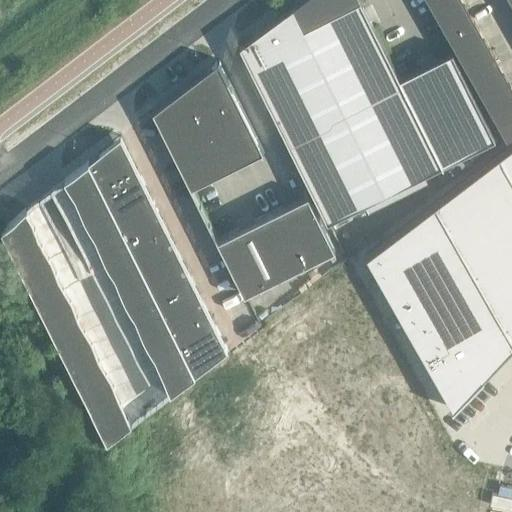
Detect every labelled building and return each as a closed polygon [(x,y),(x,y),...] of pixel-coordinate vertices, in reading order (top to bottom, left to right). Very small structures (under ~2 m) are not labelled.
[(399,76),(361,0),(297,0),(250,36),(249,36),(240,43),(328,219),(441,163),(442,165),(443,164),(442,162),(495,136),(452,50),(399,76)] [(429,0),(507,137),(511,132),(511,89),(461,0),(429,0)] [(153,109),(191,185),(263,149),(218,59),(153,109)] [(88,160),(98,180),(103,191),(140,173),(120,135),(88,160)] [(511,142),(500,152),(511,173),(511,142)] [(511,173),(500,152),(435,201),(504,322),(511,318),(511,173)] [(98,180),(88,160),(64,179),(71,194),(98,180)] [(152,198),(140,173),(103,191),(105,195),(112,209),(116,216),(152,198)] [(103,191),(98,180),(71,194),(78,208),(105,195),(103,191)] [(244,293),(335,248),(308,194),(217,239),(244,293)] [(112,209),(105,195),(78,208),(86,222),(112,209)] [(165,223),(152,198),(116,216),(120,223),(127,237),(128,241),(165,223)] [(367,253),(366,253),(452,406),(452,407),(453,408),(458,402),(478,381),(478,382),(484,376),(482,375),(482,376),(476,366),(511,345),(511,334),(505,322),(504,322),(435,201),(367,253)] [(26,209),(13,219),(20,233),(34,226),(26,209)] [(120,223),(116,216),(112,209),(86,222),(93,237),(120,223)] [(20,233),(13,219),(1,228),(7,239),(20,233)] [(127,237),(120,223),(93,237),(100,251),(127,237)] [(177,248),(165,223),(128,241),(134,252),(141,266),(177,248)] [(43,244),(34,226),(20,233),(7,239),(16,257),(43,244)] [(134,252),(128,241),(127,237),(100,251),(107,265),(134,252)] [(50,258),(43,244),(16,257),(23,271),(50,258)] [(190,273),(177,248),(141,266),(148,280),(153,291),(190,273)] [(141,266),(134,252),(107,265),(114,279),(141,266)] [(57,272),(50,258),(23,271),(30,286),(57,272)] [(268,323),(107,446),(141,511),(443,511),(455,460),(348,258),(266,320),(268,323)] [(148,280),(141,266),(114,279),(121,294),(148,280)] [(64,287),(57,272),(30,286),(37,300),(64,287)] [(202,298),(190,273),(153,291),(155,295),(162,309),(166,316),(202,298)] [(153,291),(148,280),(121,294),(128,308),(155,295),(153,291)] [(71,301),(64,287),(37,300),(44,314),(71,301)] [(162,309),(155,295),(128,308),(136,322),(162,309)] [(215,323),(202,298),(166,316),(170,323),(177,338),(178,341),(215,323)] [(78,315),(71,301),(44,314),(51,329),(78,315)] [(170,323),(166,316),(162,309),(136,322),(143,337),(170,323)] [(85,330),(78,315),(51,329),(59,343),(85,330)] [(177,338),(170,323),(143,337),(150,351),(177,338)] [(227,349),(215,323),(178,341),(184,352),(195,374),(227,349)] [(93,344),(85,330),(59,343),(66,357),(93,344)] [(184,352),(178,341),(177,338),(150,351),(157,365),(184,352)] [(100,358),(93,344),(66,357),(73,372),(100,358)] [(195,374),(184,352),(157,365),(170,392),(195,374)] [(107,373),(100,358),(73,372),(80,386),(107,373)] [(114,387),(107,373),(80,386),(87,400),(114,387)] [(121,401),(114,387),(87,400),(94,415),(121,401)] [(131,422),(121,401),(94,415),(107,440),(131,422)]
